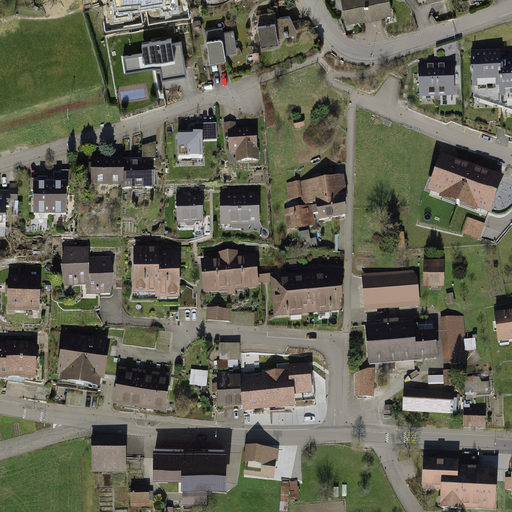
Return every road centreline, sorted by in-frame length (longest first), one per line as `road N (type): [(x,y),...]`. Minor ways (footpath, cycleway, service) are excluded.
road 1 (unclassified): [(334,435),(78,420)]
road 2 (residential): [(242,87),(0,165)]
road 3 (residential): [(176,328),(330,348),(337,359),(334,435)]
road 4 (residential): [(363,103),(511,158)]
road 5 (residential): [(511,7),(378,52)]
road 6 (unclassified): [(511,443),(384,437)]
